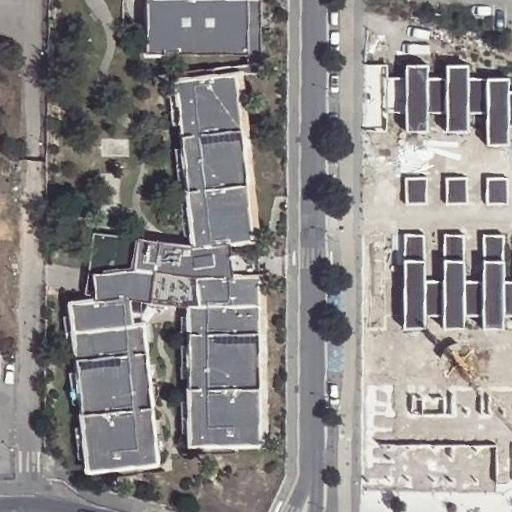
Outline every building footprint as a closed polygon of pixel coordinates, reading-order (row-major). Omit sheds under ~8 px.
[(137,0),(137,28),(137,54),(238,54),(238,0),(137,0)] [(251,0),(238,0),(238,54),(238,64),(191,69),(191,78),(226,75),(238,72),(251,72),(251,0)] [(74,293),(83,295),(84,301),(62,304),(79,471),(100,469),(113,468),(114,476),(149,472),(134,325),(125,326),(121,300),(179,308),(180,453),(215,453),(215,445),(229,445),(250,444),(250,432),(248,331),(248,322),(248,287),(248,277),(235,276),(237,253),(221,250),(220,242),(242,240),(240,228),(237,197),(236,185),(227,85),(226,75),(191,78),(191,69),(166,72),(166,80),(164,80),(183,245),(148,249),(149,241),(83,232),(74,293)] [(234,85),(227,85),(236,185),(244,185),(234,85)] [(237,197),(240,228),(248,227),(245,196),(237,197)] [(183,245),(149,241),(148,249),(183,245)] [(248,254),(237,253),(235,276),(248,277),(248,263),(248,254)] [(255,286),(248,287),(248,322),(256,322),(255,286)] [(248,331),(250,432),(257,432),(256,331),(248,331)] [(408,350),(408,374),(430,374),(430,350),(408,350)] [(478,476),(477,376),(409,377),(409,476),(478,476)] [(215,445),(215,453),(239,450),(229,445),(215,445)] [(111,474),(114,476),(113,468),(100,469),(111,474)]
